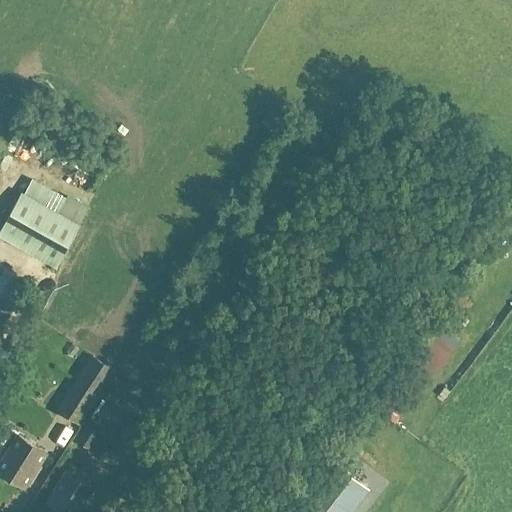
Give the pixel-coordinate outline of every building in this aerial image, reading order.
[(0,229),(0,236),(56,267),(80,223),(21,191),(0,229)] [(0,270),(0,296),(6,299),(15,277),(0,270)] [(92,354),(56,409),(79,424),(115,369),(92,354)] [(412,361),(406,369),(424,383),(430,375),(412,361)] [(406,369),(383,400),(401,414),(424,383),(406,369)] [(383,400),(377,408),(395,422),(401,414),(383,400)] [(89,415),(74,439),(89,448),(87,450),(99,458),(113,436),(116,438),(122,428),(112,421),(106,431),(104,430),(106,426),(89,415)] [(39,462),(46,451),(20,435),(13,446),(12,445),(0,464),(0,470),(25,486),(40,462),(39,462)] [(337,464),(320,486),(348,508),(365,486),(337,464)] [(63,511),(76,511),(92,488),(66,472),(47,502),(63,511)] [(340,511),(315,493),(300,511),(340,511)]
